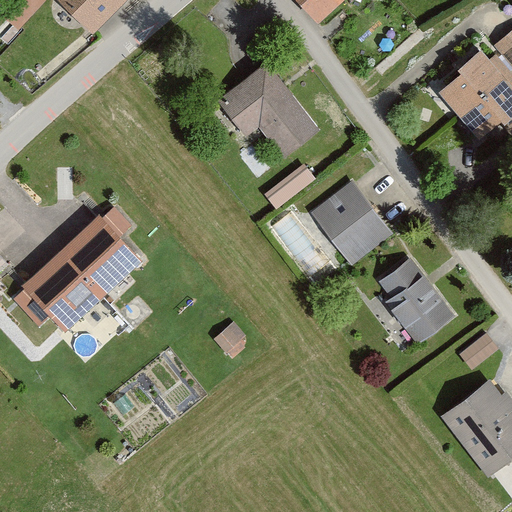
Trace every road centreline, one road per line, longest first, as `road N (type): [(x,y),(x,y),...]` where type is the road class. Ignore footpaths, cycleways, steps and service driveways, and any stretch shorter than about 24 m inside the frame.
road 1 (residential): [(277,0),(511,312)]
road 2 (tertiary): [(183,0),(0,162)]
road 3 (unknown): [(367,118),(501,10)]
